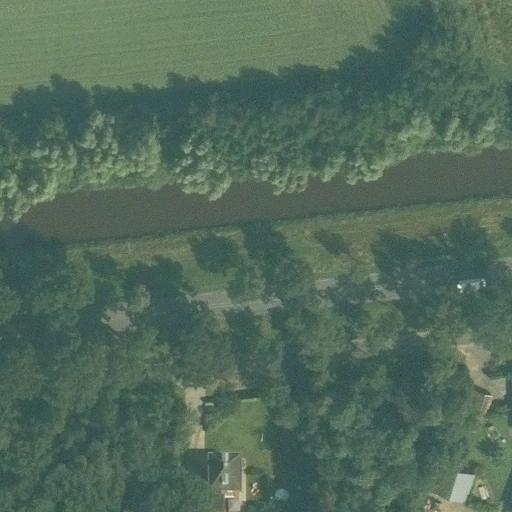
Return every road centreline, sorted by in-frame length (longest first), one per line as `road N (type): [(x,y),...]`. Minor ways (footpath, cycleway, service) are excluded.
road 1 (primary): [(511,275),(0,334)]
road 2 (unclassified): [(511,332),(0,388)]
